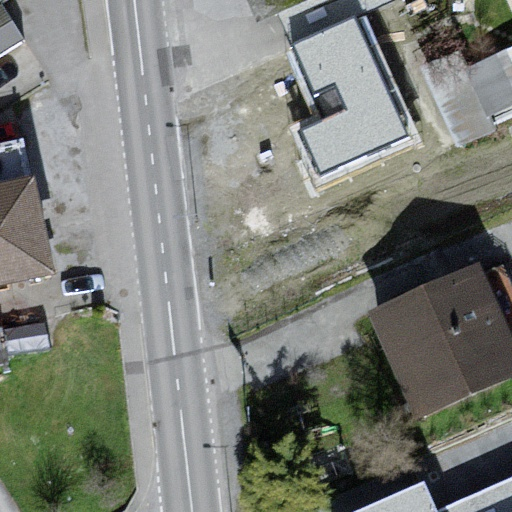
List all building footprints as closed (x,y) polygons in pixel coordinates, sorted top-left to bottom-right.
[(0,0),(0,68),(28,54),(2,22),(22,9),(14,0),(0,0)] [(248,0),(260,25),(322,0),(248,0)] [(364,19),(292,51),(311,93),(338,81),(349,107),(294,132),(314,177),(414,132),(364,19)] [(27,186),(0,191),(0,284),(46,276),(27,186)] [(511,366),(477,276),(353,328),(401,437),(511,387),(511,366)] [(511,511),(511,478),(436,511),(424,485),(361,511),(511,511)]
